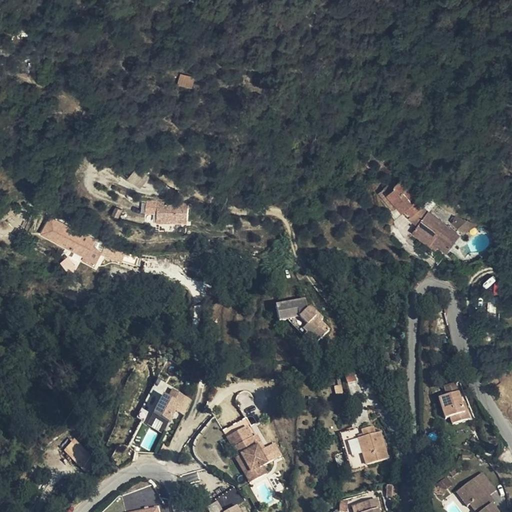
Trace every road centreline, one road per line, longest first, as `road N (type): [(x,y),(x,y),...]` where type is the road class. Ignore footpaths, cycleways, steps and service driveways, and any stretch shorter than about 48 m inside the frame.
road 1 (residential): [(511,443),(463,352),(450,292),(424,285),(415,296),(416,439),(404,511)]
road 2 (track): [(412,467),(296,254),(290,223),(278,211),(223,208)]
road 3 (residential): [(179,511),(163,473),(151,468),(111,486),(85,511)]
